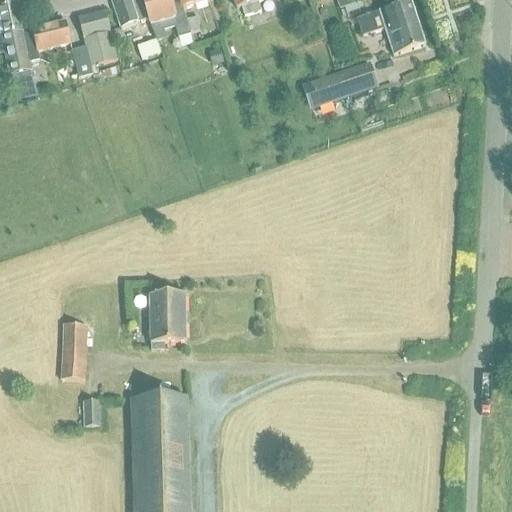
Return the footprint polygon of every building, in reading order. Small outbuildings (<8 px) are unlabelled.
[(137,24),(148,21),(141,0),(124,0),(113,3),(121,28),(136,23),(137,24)] [(184,11),(180,0),(171,0),(169,1),(169,0),(141,0),(148,21),(150,27),(156,38),(158,43),(167,41),(164,33),(176,30),(179,40),(191,37),(192,36),(188,23),(184,11)] [(207,0),(180,0),(184,11),(209,3),(207,0)] [(233,0),(237,11),(241,10),(244,19),(261,13),(259,5),(270,1),(269,0),(233,0)] [(335,0),(340,11),(363,4),(361,0),(335,0)] [(385,31),(391,51),(394,58),(424,48),(410,4),(357,22),(362,39),(385,31)] [(0,8),(0,17),(4,38),(23,34),(17,5),(0,8)] [(105,15),(79,21),(78,21),(85,51),(88,59),(92,79),(93,78),(91,69),(117,63),(105,15)] [(188,23),(192,36),(202,33),(198,19),(188,23)] [(32,36),(24,38),(30,64),(40,62),(38,53),(71,46),(66,25),(32,34),(32,36)] [(23,34),(4,38),(1,38),(8,69),(11,68),(13,77),(21,75),(23,87),(34,85),(29,64),(30,64),(24,38),(23,34)] [(162,55),(158,43),(139,50),(142,61),(162,55)] [(79,82),(92,79),(88,59),(85,51),(71,54),(79,82)] [(220,51),(209,54),(212,68),(223,65),(220,51)] [(340,76),(348,100),(377,90),(369,66),(340,76)] [(165,346),(186,345),(185,297),(150,298),(151,353),(165,353),(165,346)] [(61,383),(84,384),(87,329),(64,328),(61,383)] [(130,403),(133,511),(190,511),(187,402),(130,403)] [(83,405),(84,431),(100,430),(99,404),(83,405)]
